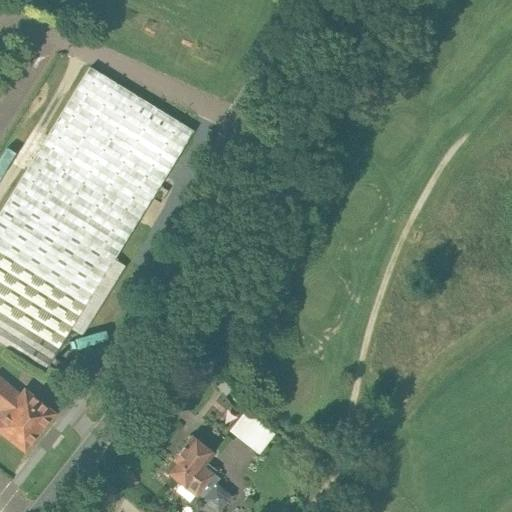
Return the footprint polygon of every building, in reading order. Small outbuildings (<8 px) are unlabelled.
[(90,66),(0,212),(0,310),(58,346),(70,327),(113,257),(192,129),(90,66)] [(126,265),(113,257),(70,327),(83,335),(126,265)] [(0,341),(44,368),(58,346),(0,310),(0,341)] [(0,431),(23,449),(52,414),(23,392),(21,395),(1,379),(0,380),(0,411),(2,413),(0,415),(0,431)] [(245,413),(231,431),(240,438),(254,420),(245,413)] [(254,420),(240,438),(257,452),(271,434),(254,420)] [(192,436),(164,471),(181,484),(176,490),(190,501),(195,495),(198,492),(204,496),(201,500),(215,511),(218,511),(232,496),(215,482),(218,478),(203,466),(213,453),(192,436)]
